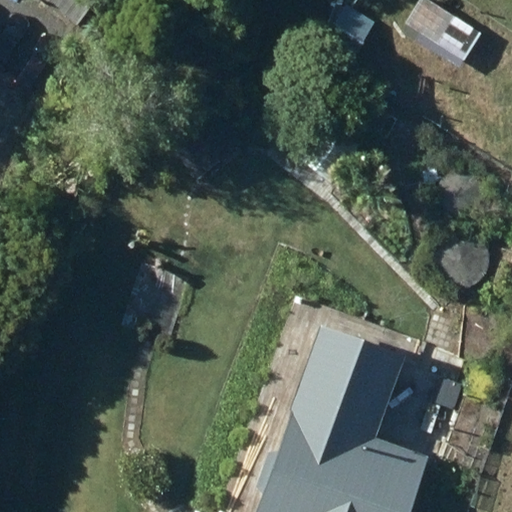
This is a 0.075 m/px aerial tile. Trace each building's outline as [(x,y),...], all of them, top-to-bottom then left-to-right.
[(34,0),(74,31),(97,0),(34,0)] [(338,0),(336,0),(313,38),(356,64),(379,25),(338,0)] [(438,54),(459,16),(431,0),(414,0),(397,31),(438,54)] [(162,158),(194,172),(208,140),(177,126),(162,158)] [(256,494),(265,506),(262,511),(410,511),(428,466),(375,447),(404,366),(323,337),(279,459),(268,462),(256,494)]
